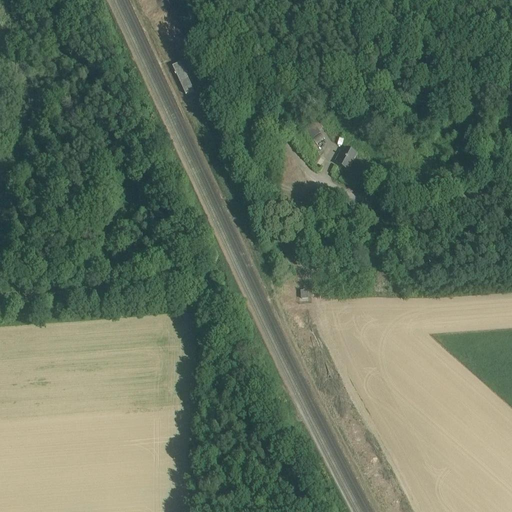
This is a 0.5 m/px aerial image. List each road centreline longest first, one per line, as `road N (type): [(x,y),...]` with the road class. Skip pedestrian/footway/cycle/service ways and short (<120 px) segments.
road 1 (unclassified): [(511,191),(384,201),(324,181),(283,133),(208,0)]
road 2 (track): [(324,181),(298,197),(272,175),(213,88),(194,97)]
